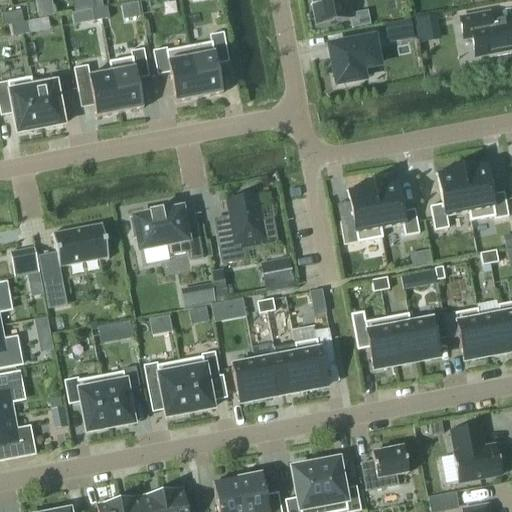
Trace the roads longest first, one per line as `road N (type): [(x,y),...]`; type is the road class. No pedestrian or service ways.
road 1 (residential): [(511,384),(0,483)]
road 2 (residential): [(298,113),(0,170)]
road 3 (residential): [(511,120),(307,160),(298,113)]
